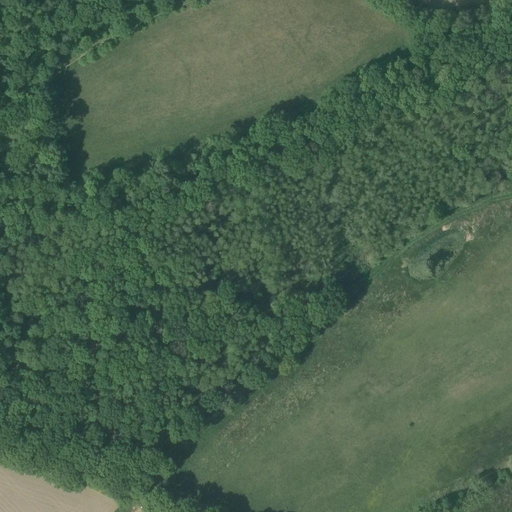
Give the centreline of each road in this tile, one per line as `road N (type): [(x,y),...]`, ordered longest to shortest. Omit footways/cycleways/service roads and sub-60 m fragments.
road 1 (track): [(0,121),(61,67),(151,12),(188,0)]
road 2 (track): [(167,511),(0,445)]
